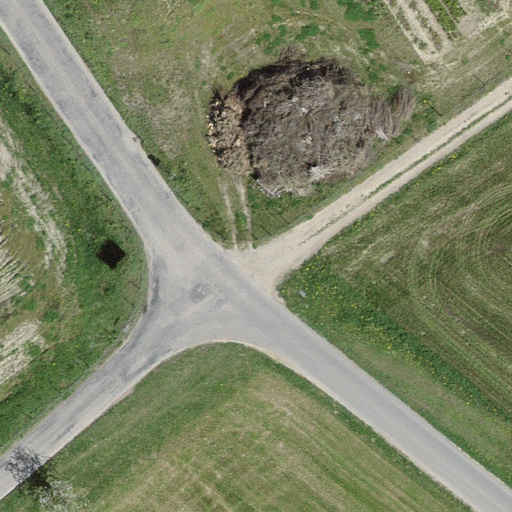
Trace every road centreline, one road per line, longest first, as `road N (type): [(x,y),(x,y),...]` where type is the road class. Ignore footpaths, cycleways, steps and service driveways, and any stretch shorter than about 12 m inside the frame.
road 1 (track): [(226,302),(511,84)]
road 2 (unclassified): [(226,302),(33,0)]
road 3 (unclassified): [(226,302),(488,511)]
road 4 (unclassified): [(0,469),(226,302)]
